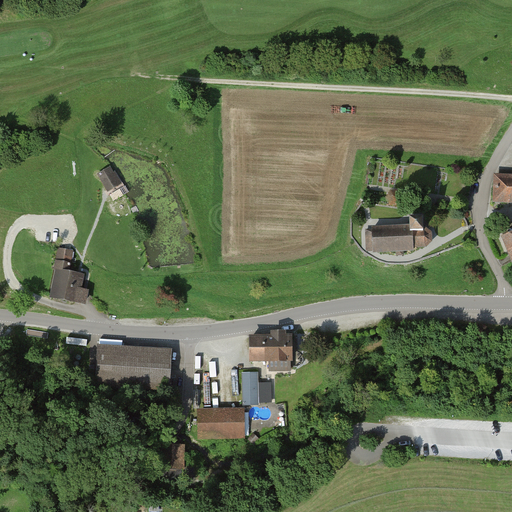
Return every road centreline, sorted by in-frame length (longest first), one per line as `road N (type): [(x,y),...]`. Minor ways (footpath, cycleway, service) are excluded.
road 1 (track): [(511,99),(138,78)]
road 2 (tertiary): [(511,303),(348,305),(192,334)]
road 3 (residential): [(71,511),(82,482),(183,415),(192,334)]
road 4 (tertiary): [(192,334),(0,316)]
road 5 (residential): [(511,136),(489,179),(480,229),(511,299)]
